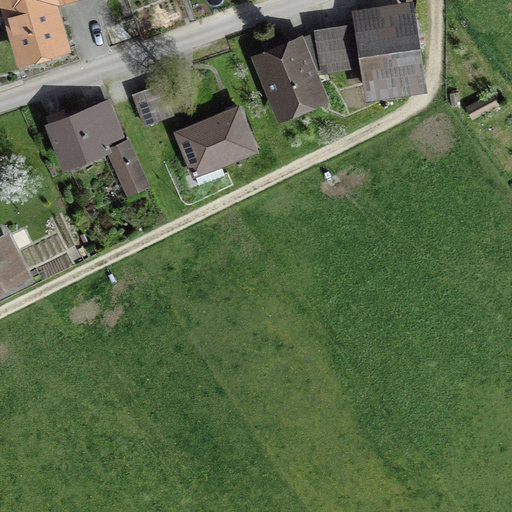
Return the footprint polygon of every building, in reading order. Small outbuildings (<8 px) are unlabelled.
[(8,0),(12,13),(9,13),(21,56),(60,45),(48,4),(50,3),(49,0),(8,0)] [(410,20),(317,34),(322,65),(323,69),(366,62),(370,91),(420,84),(410,20)] [(258,58),(281,115),(322,98),(311,70),(322,65),(317,34),(258,58)] [(134,95),(144,123),(172,113),(162,85),(134,95)] [(50,125),(65,164),(106,149),(102,140),(119,133),(107,102),(50,125)] [(177,131),(194,173),(255,149),(238,107),(177,131)] [(129,143),(111,151),(129,191),(147,184),(129,143)] [(0,285),(24,274),(5,237),(0,238),(0,285)]
